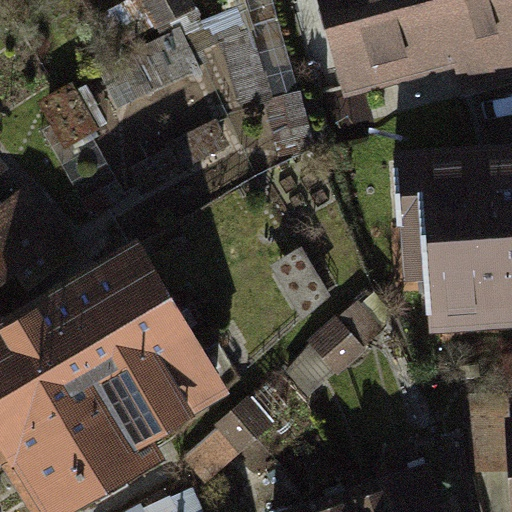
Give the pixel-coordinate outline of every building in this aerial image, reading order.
[(88,0),(94,9),(108,0),(88,0)] [(246,0),(243,0),(168,30),(173,42),(165,46),(177,75),(222,57),(239,100),(281,83),(246,0)] [(428,63),(410,0),(324,0),(347,85),(428,63)] [(511,0),(410,0),(428,63),(458,55),(465,80),(511,67),(511,0)] [(0,99),(0,380),(69,495),(260,375),(177,236),(143,259),(0,99)] [(384,354),(511,345),(511,145),(374,155),(384,354)] [(476,511),(469,493),(421,511),(476,511)]
